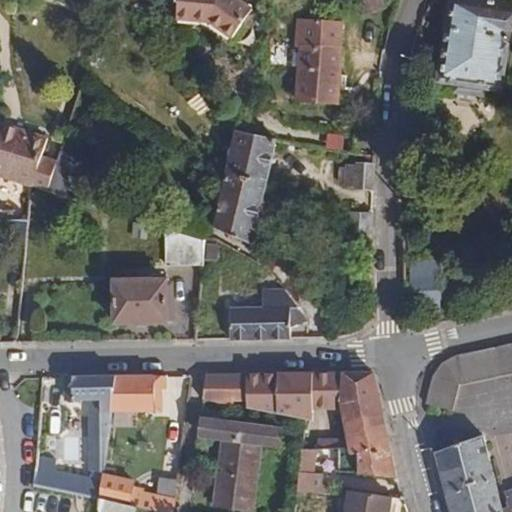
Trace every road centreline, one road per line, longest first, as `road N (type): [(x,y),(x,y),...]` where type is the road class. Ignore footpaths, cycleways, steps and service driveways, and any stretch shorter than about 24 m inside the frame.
road 1 (tertiary): [(393,356),(0,360)]
road 2 (residential): [(393,356),(393,196),(424,0)]
road 3 (tertiary): [(434,511),(393,356)]
road 4 (tertiary): [(393,356),(511,328)]
